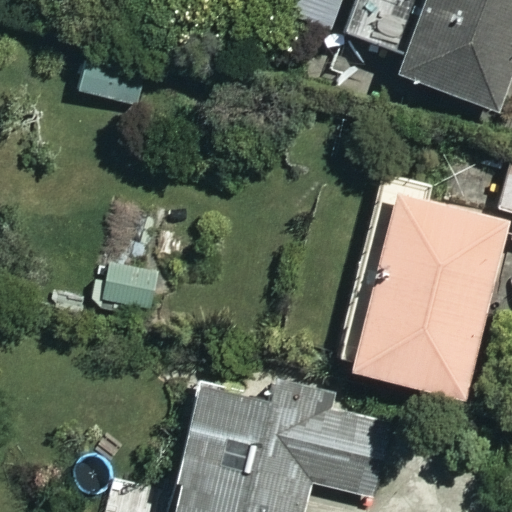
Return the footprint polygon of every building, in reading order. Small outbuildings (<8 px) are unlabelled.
[(511,0),(337,0),(328,27),(381,46),(374,65),(486,106),(511,34),(511,0)] [(145,66),(77,47),(66,86),(134,105),(145,66)] [(511,165),(504,163),(490,204),(511,210),(503,235),(511,237),(511,165)] [(502,218),(374,179),(322,355),(449,393),(502,218)] [(152,270),(97,259),(89,302),(144,313),(152,270)] [(241,387),(182,373),(149,511),(289,511),(298,479),(366,495),(383,422),(328,408),(332,392),(245,371),(241,387)]
